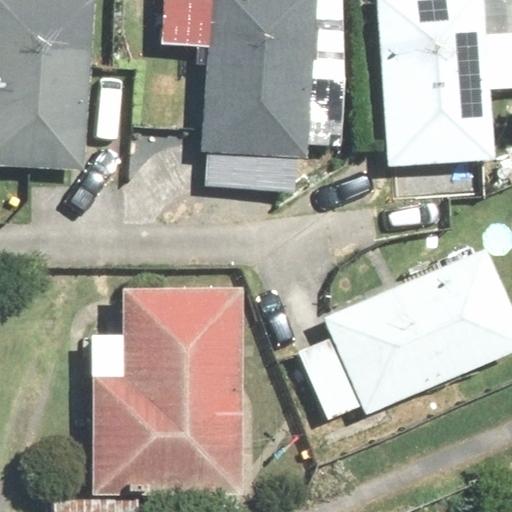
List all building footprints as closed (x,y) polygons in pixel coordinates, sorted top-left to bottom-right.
[(0,0),(0,175),(76,177),(80,2),(0,0)] [(299,0),(188,0),(181,195),(292,199),(299,0)] [(472,0),(360,0),(365,175),(477,173),(472,0)] [(466,258),(273,341),(307,419),(500,336),(466,258)] [(38,319),(37,459),(182,460),(183,269),(80,269),(79,319),(38,319)]
